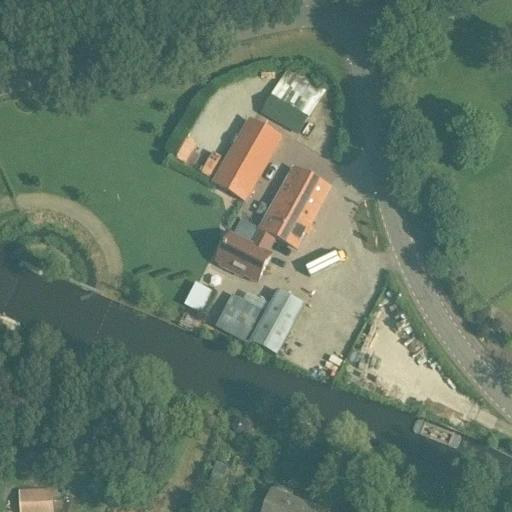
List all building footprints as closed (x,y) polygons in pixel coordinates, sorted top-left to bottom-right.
[(273,97),(262,115),(299,136),(309,118),(273,97)] [(244,205),(280,143),(249,125),(213,187),(244,205)] [(330,191),(294,171),(260,231),(298,251),(330,191)] [(298,252),(298,251),(260,231),(260,232),(259,231),(259,232),(260,233),(251,249),(229,237),(215,264),(218,266),(217,269),(228,275),(230,272),(255,286),(270,259),(265,256),(273,240),(298,253),(298,252)] [(314,318),(292,358),(291,359),(310,369),(317,372),(317,373),(326,378),(327,378),(330,380),(334,382),(372,310),(330,287),(327,294),(328,295),(323,306),(321,305),(318,310),(318,311),(316,314),(316,315),(316,314),(314,318)] [(275,361),(282,349),(283,350),(305,310),(277,295),(267,314),(232,297),(216,329),(227,336),(275,361)] [(245,434),(248,428),(245,423),(239,420),(234,423),(233,424),(231,429),(234,434),(240,437),(245,434)] [(273,494),(265,511),(319,511),(291,501),(293,495),(277,489),(275,495),(273,494)] [(20,511),(53,511),(52,491),(19,493),(20,511)]
